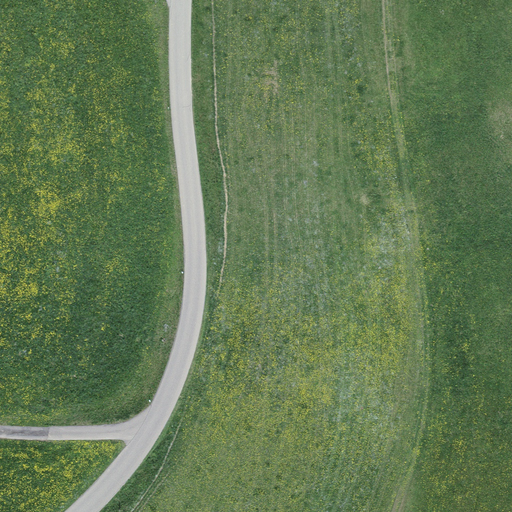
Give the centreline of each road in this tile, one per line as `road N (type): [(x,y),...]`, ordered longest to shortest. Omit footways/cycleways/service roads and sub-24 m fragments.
road 1 (tertiary): [(81,511),(153,426),(192,311),(180,0)]
road 2 (track): [(385,0),(426,366),(416,447),(395,511)]
